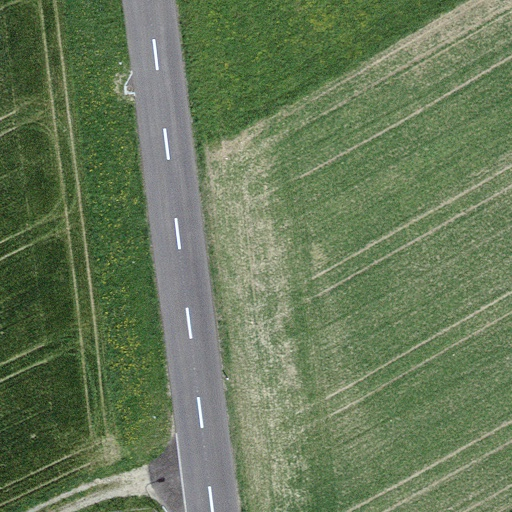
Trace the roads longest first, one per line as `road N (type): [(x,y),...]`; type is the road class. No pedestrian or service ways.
road 1 (tertiary): [(206,511),(146,0)]
road 2 (track): [(201,479),(100,489),(54,511)]
